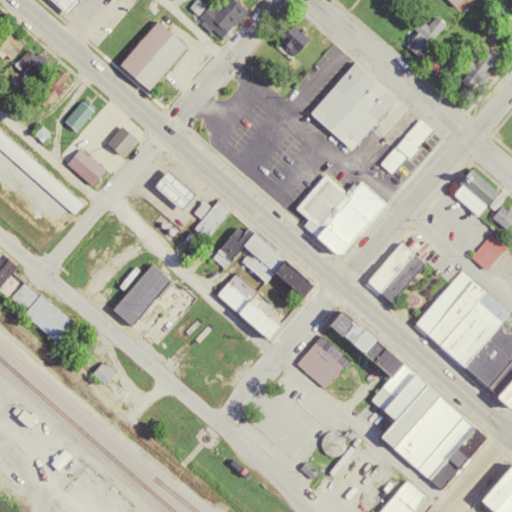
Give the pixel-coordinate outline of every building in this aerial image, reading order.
[(53,0),(71,16),(83,4),(78,0),(53,0)] [(234,0),(214,0),(196,19),(216,38),(244,9),(234,0)] [(386,0),(396,9),(404,0),(386,0)] [(466,0),(446,0),(456,10),(466,0)] [(419,52),(432,39),(431,38),(447,22),(437,12),(428,21),(421,15),(411,24),(417,30),(411,35),(415,40),(411,44),(419,52)] [(156,19),(118,62),(147,88),(185,46),(156,19)] [(289,23),(276,41),(294,54),(307,36),(289,23)] [(456,45),(447,54),(450,56),(445,61),(450,66),(439,77),(422,61),(435,48),(433,46),(440,39),(444,43),(449,38),(456,45)] [(481,42),(499,57),(474,88),(456,74),(481,42)] [(352,62),(307,114),(349,150),(394,97),(352,62)] [(79,97),(63,118),(76,129),(93,108),(79,97)] [(416,118),(377,161),(389,172),(402,157),(405,160),(416,148),(413,145),(427,128),(416,118)] [(119,124),(105,141),(124,157),(138,140),(119,124)] [(79,146),(66,160),(91,183),(104,168),(79,146)] [(468,166),(456,181),(459,183),(452,191),(476,212),(495,189),(468,166)] [(64,192),(52,180),(50,181),(39,169),(31,177),(54,202),(64,192)] [(189,212),(201,195),(172,173),(160,190),(189,212)] [(389,206),(365,187),(355,199),(327,177),(299,211),(311,221),(307,226),(347,258),(389,206)] [(211,208),(205,203),(195,214),(201,220),(193,229),(206,241),(231,214),(217,201),(211,208)] [(511,213),(498,204),(489,216),(503,226),(511,213)] [(324,286),(251,230),(242,242),(234,236),(219,255),(231,264),(245,247),(252,252),(243,264),(270,284),(276,276),(304,297),(306,294),(314,300),(324,286)] [(488,232),(469,253),(485,267),(504,245),(488,232)] [(398,237),(364,278),(389,299),(423,258),(398,237)] [(173,281),(152,265),(132,289),(130,288),(112,310),(135,328),(173,281)] [(409,320),(507,404),(511,398),(511,329),(500,319),(508,309),(457,265),(409,320)] [(221,296),(277,342),(288,329),(232,283),(221,296)] [(77,325),(24,284),(9,303),(61,344),(77,325)] [(438,486),(484,432),(339,308),(328,321),(388,373),(367,396),(390,416),(376,433),(438,486)] [(319,329),(293,359),(321,384),(347,354),(319,329)] [(53,465),(61,472),(74,458),(66,451),(53,465)] [(511,511),(511,457),(479,495),(498,511),(511,511)] [(401,476),(370,511),(416,511),(410,507),(422,494),(401,476)]
